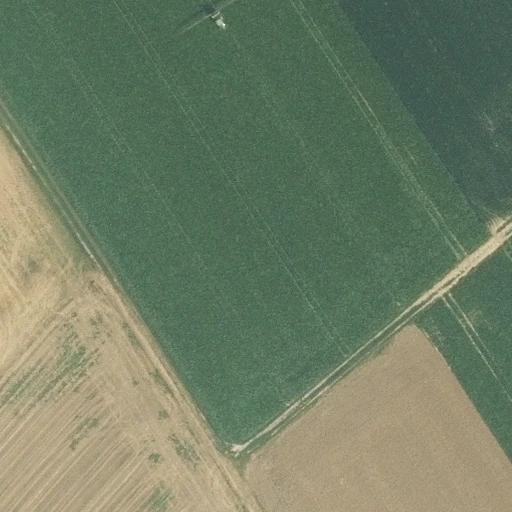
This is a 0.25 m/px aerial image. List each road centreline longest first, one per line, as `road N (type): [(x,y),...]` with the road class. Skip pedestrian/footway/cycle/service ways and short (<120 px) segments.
road 1 (track): [(0,102),(231,466),(408,314)]
road 2 (track): [(511,232),(408,314)]
